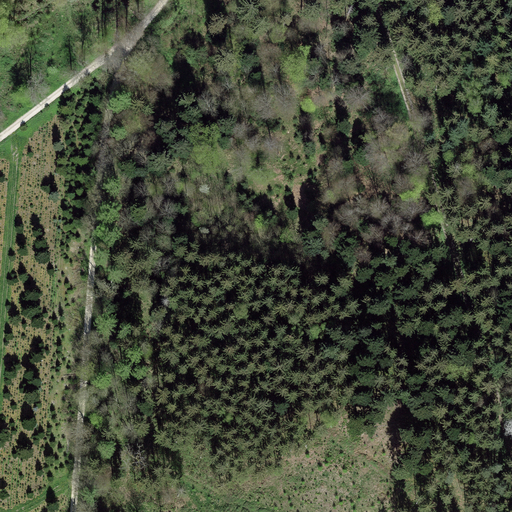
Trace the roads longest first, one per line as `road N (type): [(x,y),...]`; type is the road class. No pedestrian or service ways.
road 1 (track): [(511,453),(372,0)]
road 2 (track): [(71,511),(100,146),(121,45)]
road 3 (track): [(121,45),(0,138)]
